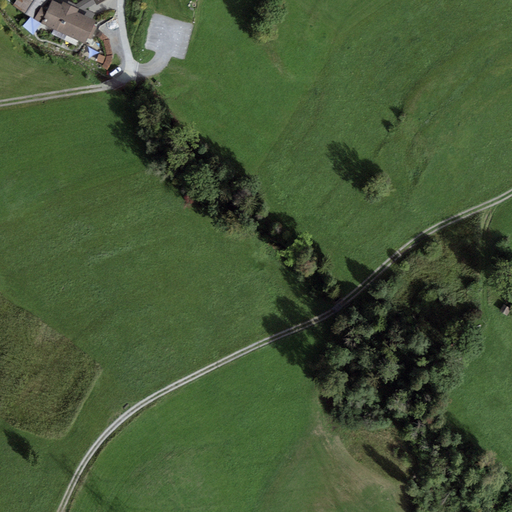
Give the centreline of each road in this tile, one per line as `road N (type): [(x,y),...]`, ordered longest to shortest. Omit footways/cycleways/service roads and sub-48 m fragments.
road 1 (track): [(61,511),(93,449),(122,419),(165,390),(314,322),(420,236),(511,192)]
road 2 (track): [(120,81),(0,104)]
